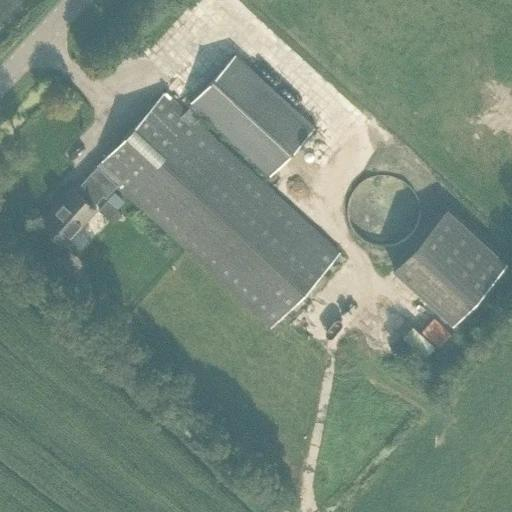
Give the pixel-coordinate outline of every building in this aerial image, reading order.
[(299,44),(334,0),(287,0),(271,21),(299,44)] [(402,0),(398,0),(377,34),(404,51),(427,15),(402,0)] [(314,127),(235,54),(190,102),(193,104),(185,113),(163,94),(75,190),(72,187),(40,222),(64,244),(96,209),(93,206),(115,183),(272,327),(338,255),(262,184),(192,120),(200,111),(270,175),(314,127)] [(385,176),(380,176),(378,176),(376,176),(373,177),(371,178),(367,180),(364,181),(362,183),(359,185),(357,186),(355,188),(353,192),(351,195),(350,197),(349,199),(348,201),(348,204),(347,206),(347,209),(347,211),(347,213),(347,216),(347,218),(348,220),(348,223),(349,225),(350,227),(351,229),(352,231),(354,233),(355,235),(357,237),(359,239),(363,242),(366,244),(370,246),(375,247),(380,248),(384,248),(389,248),(393,247),(397,245),(401,243),(404,241),(406,240),(409,237),(410,236),(412,234),(413,232),(414,230),(416,228),(417,225),(417,223),(418,221),(419,219),(419,216),(419,213),(419,212),(419,209),(419,207),(418,205),(418,202),(417,199),(415,196),(414,193),(413,191),(411,190),(410,188),(408,186),(407,184),(404,182),(400,180),(395,178),(391,177),(387,176),(385,176)] [(452,323),(506,264),(447,210),(393,269),(452,323)] [(400,331),(433,348),(442,330),(409,314),(400,331)]
